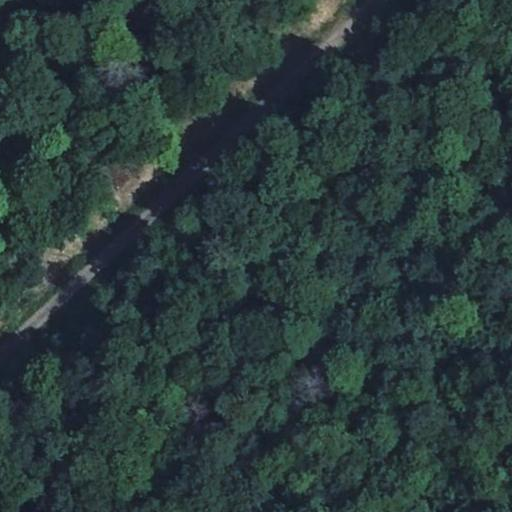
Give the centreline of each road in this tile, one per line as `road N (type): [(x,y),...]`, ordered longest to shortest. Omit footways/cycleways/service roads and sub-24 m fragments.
road 1 (track): [(144,235),(378,0)]
road 2 (track): [(0,372),(144,235)]
